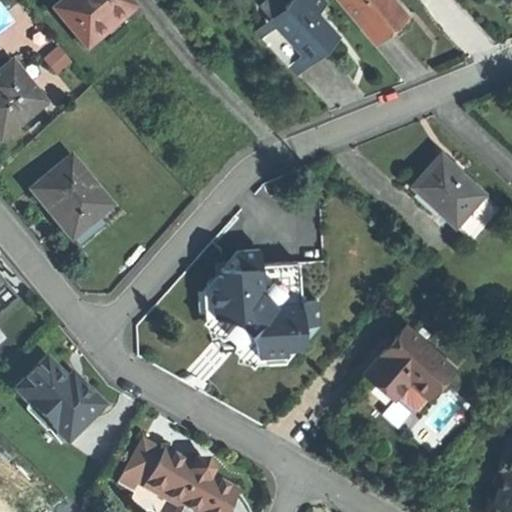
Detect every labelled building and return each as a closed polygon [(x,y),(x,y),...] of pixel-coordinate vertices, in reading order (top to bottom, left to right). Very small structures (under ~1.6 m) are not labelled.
[(61,0),(52,8),(83,46),(107,27),(133,5),(129,0),(61,0)] [(271,20),(308,62),(320,52),(336,38),(315,14),(326,5),(321,0),(288,0),(283,5),(285,7),(271,20)] [(391,0),(339,0),(368,34),(385,21),(399,9),(391,0)] [(296,73),(308,62),(271,20),(259,30),(263,34),(260,36),(286,65),(288,63),(296,73)] [(63,73),(73,65),(56,46),(47,54),(63,73)] [(0,136),(43,102),(10,60),(0,68),(0,136)] [(412,184),(438,208),(454,222),(483,191),(441,152),(426,168),(412,184)] [(72,236),(89,222),(111,204),(72,156),(33,188),(54,214),(72,236)] [(434,212),(438,208),(412,184),(407,180),(403,184),(434,212)] [(96,229),(89,222),(72,236),(78,244),(96,229)] [(237,257),(260,256),(260,249),(237,250),(237,257)] [(260,256),(237,257),(238,266),(221,267),(222,284),(217,284),(218,304),(236,320),(244,311),(258,323),(250,332),(266,347),(287,345),(286,340),(303,340),(302,323),(318,323),(317,300),(301,300),(299,263),(261,265),(260,256)] [(204,320),(218,304),(217,284),(222,284),(221,267),(207,284),(204,320)] [(0,281),(0,312),(16,300),(0,281)] [(221,336),(236,320),(218,304),(204,320),(221,336)] [(236,349),(250,332),(258,323),(244,311),(236,320),(221,336),(227,341),(236,349)] [(302,323),(303,340),(318,323),(302,323)] [(437,383),(452,366),(405,325),(366,368),(383,383),(395,393),(408,378),(416,385),(426,374),(437,383)] [(252,363),(266,347),(250,332),(236,349),(252,363)] [(252,363),(288,355),(303,340),(286,340),(287,345),(266,347),(252,363)] [(66,379),(45,358),(13,390),(66,444),(104,407),(79,382),(74,387),(66,379)] [(71,374),(66,379),(74,387),(79,382),(75,377),(71,374)] [(416,385),(427,395),(437,383),(426,374),(416,385)] [(417,407),(427,395),(416,385),(408,378),(395,393),(395,394),(396,394),(411,407),(417,407)] [(161,452),(140,440),(122,472),(143,484),(141,488),(176,508),(184,511),(224,511),(225,511),(237,490),(209,475),(212,470),(208,464),(199,459),(193,460),(190,464),(178,457),(162,448),(161,452)] [(511,511),(511,446),(495,499),(493,508),(505,511),(511,511)] [(505,511),(493,508),(495,499),(488,497),(482,511),(505,511)]
